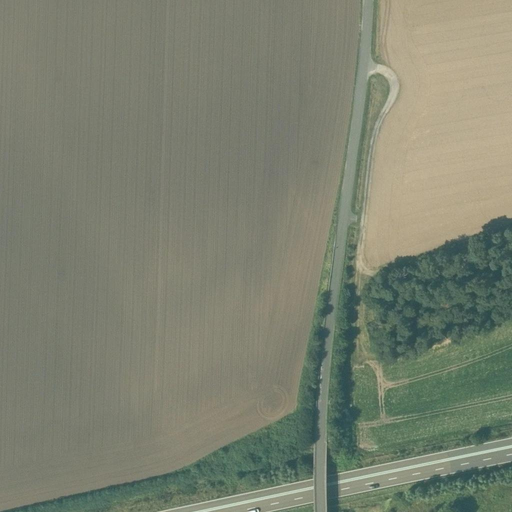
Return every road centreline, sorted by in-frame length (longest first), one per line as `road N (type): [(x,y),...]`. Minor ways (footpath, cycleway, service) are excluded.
road 1 (unclassified): [(322,511),(335,280),(368,0)]
road 2 (trunk): [(511,443),(185,511)]
road 3 (trunk): [(260,511),(511,458)]
road 4 (track): [(344,220),(362,216),(373,136),(398,88),(385,70),(365,66)]
road 5 (track): [(357,279),(511,226)]
road 6 (track): [(362,216),(355,361)]
